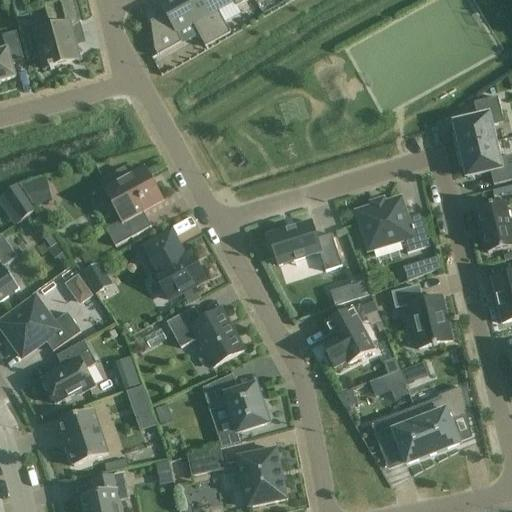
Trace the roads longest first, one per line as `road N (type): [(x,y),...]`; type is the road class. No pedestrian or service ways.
road 1 (residential): [(216,224),(436,158),(511,484)]
road 2 (residential): [(216,224),(293,377),(323,511)]
road 3 (residential): [(133,84),(216,224)]
road 4 (residential): [(0,121),(133,84)]
